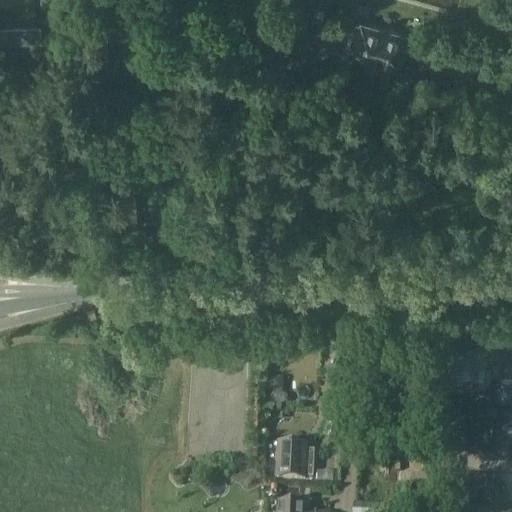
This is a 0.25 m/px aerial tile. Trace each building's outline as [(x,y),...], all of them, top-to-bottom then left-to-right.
[(284,0),(279,18),(294,23),(300,2),(293,0),(284,0)] [(410,37),(361,23),(360,26),(351,23),(343,51),(352,54),(350,58),(367,63),(366,66),(382,71),(383,68),(400,73),(410,37)] [(28,41),(34,41),(33,27),(0,28),(0,43),(14,42),(14,51),(28,50),(28,41)] [(305,57),(283,50),(279,63),(302,69),(305,57)] [(257,65),(231,62),(215,60),(210,99),(226,101),(228,78),(255,81),(257,65)] [(132,190),(107,192),(109,209),(111,228),(135,226),(132,190)] [(511,306),(502,306),(502,329),(511,328),(511,306)] [(477,344),(477,351),(441,349),(441,363),(442,363),(442,367),(447,371),(458,372),(461,369),(461,364),(468,364),(468,378),(477,378),(478,367),(484,367),(485,344),(477,344)] [(267,378),(267,394),(282,395),(283,379),(267,378)] [(339,382),(326,381),(325,409),(338,410),(339,382)] [(486,422),(496,422),(496,411),(486,411),(486,422)] [(511,415),(502,415),(502,432),(511,432),(511,415)] [(464,423),(445,422),(443,440),(464,441),(464,423)] [(280,446),(278,479),(306,481),(306,478),(311,479),(313,451),(308,451),(308,448),(280,446)] [(477,500),(477,491),(493,492),(493,477),(427,477),(426,491),(464,491),(464,500),(477,500)] [(493,511),(492,503),(478,505),(479,511),(493,511)]
